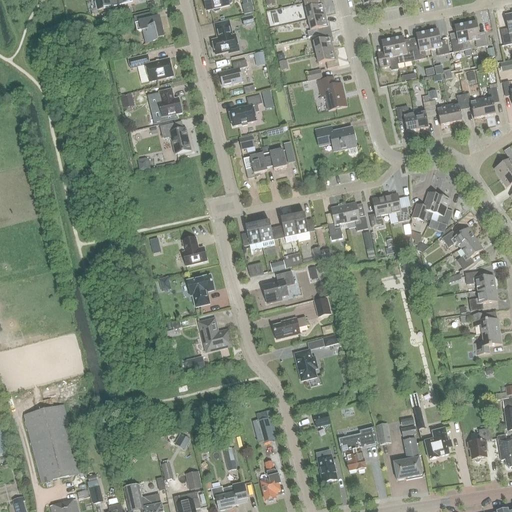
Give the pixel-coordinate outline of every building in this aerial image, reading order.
[(118,9),(119,9),(116,0),(101,0),(101,1),(95,3),(97,12),(118,7),(118,9)] [(116,0),(119,9),(118,7),(139,2),(138,0),(116,0)] [(203,0),(207,12),(213,11),(213,12),(215,13),(219,12),(220,10),(220,9),(228,7),(228,6),(231,5),(233,2),(232,0),(203,0)] [(322,0),(304,5),(305,10),(308,21),(325,17),(323,7),(324,6),(323,0),(322,0)] [(272,25),(280,23),(276,10),(268,12),(272,25)] [(146,45),(158,43),(157,40),(164,38),(159,19),(152,20),(151,14),(133,18),(137,33),(143,31),(146,45)] [(511,15),(505,17),(508,30),(500,32),(503,47),(511,45),(511,15)] [(241,19),(243,28),(254,25),(252,17),(241,19)] [(325,17),(308,21),(310,32),(307,33),(309,38),(319,36),(331,33),(329,27),(328,27),(325,17)] [(215,56),(228,53),(228,54),(239,52),(235,36),(232,37),(229,22),(214,26),(218,40),(212,42),(215,56)] [(465,26),(469,43),(475,42),(476,49),(488,47),(485,36),(479,37),(476,23),(465,26)] [(469,43),(465,26),(454,28),(457,42),(451,43),(453,54),(465,52),(463,44),(469,43)] [(427,34),(430,51),(436,50),(438,58),(449,55),(447,44),(440,45),(437,31),(427,34)] [(316,54),(333,50),(331,40),(332,40),(331,33),(319,36),(320,42),(313,44),(316,54)] [(412,51),(415,62),(426,60),(424,53),(430,51),(427,34),(416,36),(419,50),(412,51)] [(397,66),(415,62),(412,51),(406,52),(403,39),(392,41),(397,66)] [(397,66),(392,41),(381,43),(383,54),(377,55),(380,70),(390,67),(391,72),(398,71),(397,66)] [(486,51),(488,59),(496,58),(493,49),(486,51)] [(333,50),(316,54),(318,65),(325,64),(327,70),(339,67),(337,60),(335,61),(333,50)] [(254,56),(257,68),(265,66),(262,54),(254,56)] [(149,83),(173,78),(169,60),(149,65),(147,56),(128,61),(130,70),(145,66),(149,83)] [(223,88),(242,83),(239,70),(247,68),(245,61),(232,65),(234,72),(220,75),(223,88)] [(279,63),(281,72),(288,70),(286,61),(279,63)] [(501,73),(511,70),(511,62),(500,65),(501,73)] [(441,66),(426,70),(427,77),(443,74),(441,66)] [(320,71),(306,74),(308,83),(322,80),(320,71)] [(445,81),(452,79),(450,71),(443,73),(445,81)] [(466,75),(468,83),(476,81),(474,73),(466,75)] [(328,112),(347,108),(342,85),(335,87),(333,79),(317,83),(321,99),(325,98),(328,112)] [(511,103),(511,89),(510,90),(509,83),(502,84),(505,96),(510,95),(511,103)] [(481,100),(484,118),(495,116),(493,103),(499,102),(496,90),(498,89),(497,85),(489,86),(490,91),(488,91),(489,99),(481,100)] [(254,86),(244,89),(246,95),(256,92),(254,86)] [(162,119),(182,115),(178,99),(174,100),(171,91),(159,94),(161,103),(159,104),(162,119)] [(270,92),(263,94),(264,101),(272,99),(270,92)] [(438,99),(436,92),(428,93),(430,101),(438,99)] [(121,98),(124,110),(134,107),(132,95),(121,98)] [(463,96),(465,108),(471,107),(474,120),(484,118),(481,100),(470,102),(469,95),(463,96)] [(229,112),(233,128),(242,126),(242,127),(247,126),(247,125),(256,122),(254,114),(259,113),(257,106),(262,105),(260,96),(246,100),(248,108),(229,112)] [(465,108),(463,96),(456,98),(458,105),(447,107),(451,125),(462,123),(459,109),(465,108)] [(451,125),(447,107),(437,109),(435,102),(429,103),(432,115),(437,114),(440,127),(451,125)] [(432,115),(429,103),(423,104),(424,112),(414,114),(417,132),(428,129),(426,116),(432,115)] [(417,132),(414,114),(409,115),(407,108),(396,110),(398,122),(404,121),(406,134),(417,132)] [(169,140),(172,143),(175,155),(191,152),(185,130),(175,132),(173,125),(160,128),(162,139),(164,140),(169,139),(169,140)] [(334,154),(347,150),(348,155),(350,156),(356,155),(357,153),(356,149),(356,148),(352,129),(333,134),(331,128),(315,132),(319,148),(332,145),(334,154)] [(252,137),(239,140),(242,152),(255,148),(252,137)] [(263,156),(266,169),(273,168),(274,172),(287,169),(283,151),(270,154),(270,155),(263,156)] [(255,178),(255,176),(267,173),(266,169),(263,156),(250,159),(243,161),(248,180),(255,178)] [(149,159),(138,160),(139,170),(150,169),(149,159)] [(500,180),(511,172),(511,165),(511,164),(511,159),(509,161),(494,171),(500,180)] [(511,172),(500,180),(506,189),(511,185),(511,172)] [(424,223),(427,213),(433,215),(439,198),(428,194),(423,208),(416,206),(412,219),(424,223)] [(384,198),(388,216),(390,226),(398,224),(409,222),(406,209),(400,210),(397,195),(384,198)] [(388,216),(384,198),(372,201),(375,216),(369,217),(372,230),(383,227),(381,217),(388,216)] [(439,198),(433,215),(439,217),(437,224),(448,227),(451,217),(445,215),(449,201),(439,198)] [(343,207),(347,225),(354,223),(356,233),(368,231),(365,218),(359,219),(356,204),(343,207)] [(328,226),(330,239),(331,243),(342,240),(339,226),(347,225),(343,207),(330,210),(334,225),(328,226)] [(298,241),(292,214),(292,218),(281,221),(286,244),(298,241)] [(292,214),(298,241),(310,239),(305,215),(293,218),(292,214)] [(263,253),(257,222),(256,222),(257,226),(245,228),(250,251),(262,249),(263,253)] [(257,222),(263,253),(263,249),(274,246),(269,223),(258,225),(257,222)] [(460,250),(475,240),(468,229),(456,238),(452,233),(442,240),(448,249),(456,244),(460,250)] [(370,233),(363,235),(365,245),(367,244),(368,251),(373,250),(370,233)] [(153,254),(160,253),(159,239),(151,240),(153,254)] [(186,268),(207,263),(204,249),(197,250),(196,247),(198,247),(196,239),(182,243),(185,253),(183,254),(186,268)] [(475,240),(460,250),(465,257),(456,262),(463,272),(474,264),(470,259),(483,251),(475,240)] [(396,254),(393,241),(387,242),(389,250),(386,251),(387,256),(396,254)] [(422,254),(429,248),(419,244),(416,251),(422,254)] [(322,261),(322,260),(320,252),(319,249),(312,250),(315,262),(322,261)] [(329,250),(320,252),(322,260),(330,258),(329,250)] [(284,258),(287,270),(303,266),(300,254),(284,258)] [(261,264),(248,268),(250,278),(263,275),(261,264)] [(327,271),(322,264),(315,268),(320,275),(327,271)] [(263,288),(267,306),(282,302),(281,299),(288,297),(285,288),(295,286),(291,273),(276,277),(278,284),(263,288)] [(477,293),(495,290),(493,277),(478,280),(478,273),(465,275),(466,287),(476,285),(477,293)] [(210,276),(187,282),(190,297),(192,297),(195,309),(210,305),(208,297),(207,297),(206,294),(214,292),(210,276)] [(170,284),(168,278),(159,281),(160,287),(170,284)] [(495,290),(477,293),(478,300),(469,302),(470,313),(483,311),(482,305),(497,303),(495,290)] [(314,303),(318,319),(331,316),(327,300),(314,303)] [(482,336),(499,333),(498,320),(484,322),(483,315),(470,317),(472,329),(480,328),(482,336)] [(298,329),(307,327),(305,318),(296,321),(296,320),(281,324),(282,325),(273,328),(276,341),(300,335),(298,329)] [(200,325),(207,353),(231,347),(228,333),(217,335),(214,321),(200,325)] [(323,337),(333,335),(331,327),(321,329),(323,337)] [(499,333),(482,336),(483,344),(475,345),(476,357),(489,355),(488,348),(501,346),(499,333)] [(337,336),(322,340),(325,349),(339,345),(337,336)] [(315,371),(318,370),(315,358),(312,359),(310,351),(294,355),(301,383),(317,379),(315,371)] [(203,360),(188,364),(190,373),(205,370),(203,360)] [(413,408),(419,431),(425,430),(417,395),(409,396),(412,408),(413,408)] [(511,400),(502,402),(504,411),(511,409),(511,400)] [(24,416),(41,485),(81,475),(64,406),(24,416)] [(327,414),(314,417),(316,426),(323,424),(324,427),(330,426),(327,414)] [(400,421),(401,428),(414,425),(413,419),(400,421)] [(258,422),(258,421),(253,423),(258,443),(263,441),(264,442),(274,440),(268,420),(258,422)] [(391,444),(387,425),(376,427),(380,446),(391,444)] [(401,431),(403,438),(417,436),(415,428),(401,431)] [(362,456),(361,449),(377,446),(374,429),(360,432),(361,436),(340,441),(342,454),(345,453),(347,463),(349,474),(356,472),(366,470),(363,456),(362,456)] [(448,449),(452,448),(451,442),(448,443),(445,429),(432,433),(433,440),(424,443),(429,461),(449,456),(448,449)] [(0,430),(0,456),(8,454),(0,431),(0,430)] [(486,442),(492,441),(491,430),(478,431),(479,438),(477,438),(478,443),(468,444),(469,450),(471,450),(472,462),(474,461),(474,462),(475,463),(475,464),(477,464),(479,464),(480,463),(481,462),(481,461),(486,460),(486,454),(488,453),(486,442)] [(190,441),(180,435),(174,445),(184,451),(190,441)] [(511,440),(506,441),(505,436),(497,437),(501,462),(505,461),(506,466),(509,470),(511,469),(511,440)] [(422,452),(418,452),(415,440),(403,442),(407,462),(394,464),(397,482),(422,477),(419,458),(423,457),(422,452)] [(223,451),(228,473),(239,470),(234,449),(223,451)] [(323,484),(338,481),(332,457),(317,461),(323,484)] [(279,486),(281,485),(277,472),(274,473),(272,463),(265,465),(269,481),(260,483),(265,502),(276,500),(274,494),(281,493),(279,486)] [(161,466),(165,482),(173,480),(169,464),(161,466)] [(186,475),(189,492),(202,489),(199,473),(186,475)] [(103,504),(96,476),(88,478),(89,483),(87,483),(88,489),(89,489),(94,506),(103,504)] [(222,488),(211,490),(213,501),(216,500),(219,511),(220,511),(222,511),(225,511),(226,509),(238,506),(237,503),(247,501),(244,485),(227,489),(223,490),(222,488)] [(163,511),(162,504),(161,505),(159,496),(143,500),(140,486),(124,490),(129,511),(136,511),(141,511),(163,511)] [(77,494),(79,501),(89,498),(87,491),(77,494)] [(201,510),(197,493),(174,499),(176,511),(195,511),(201,510)] [(12,501),(13,505),(15,511),(26,511),(24,502),(25,502),(24,498),(12,501)] [(78,511),(76,501),(50,507),(51,511),(78,511)]
